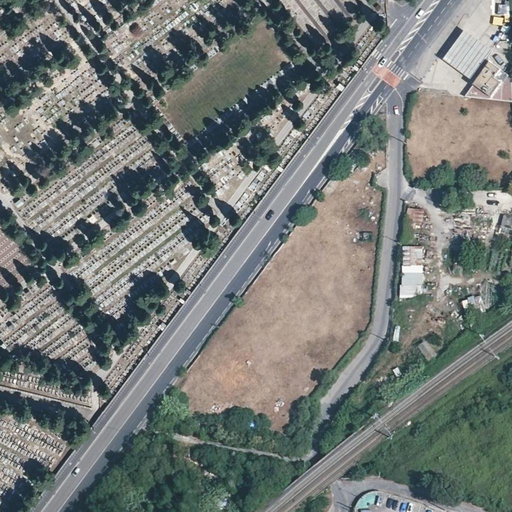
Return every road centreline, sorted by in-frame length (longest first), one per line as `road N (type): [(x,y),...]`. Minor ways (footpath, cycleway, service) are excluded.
road 1 (secondary): [(57,511),(391,65)]
road 2 (residential): [(339,494),(321,458),(318,426),(382,327),(397,190),(391,65)]
road 3 (residential): [(479,511),(376,481),(339,494)]
